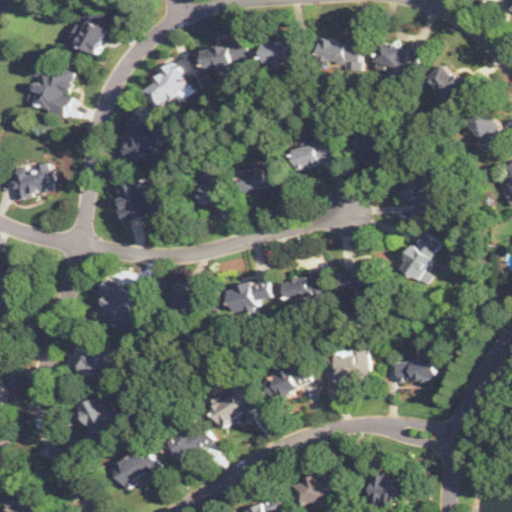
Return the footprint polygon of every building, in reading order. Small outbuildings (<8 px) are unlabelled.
[(511,0),(502,0),(511,8),(511,0)] [(123,15),(90,1),(73,40),(105,54),(123,15)] [(367,37),(326,37),(326,60),(367,60),(367,37)] [(257,59),(252,38),(208,46),(212,68),(257,59)] [(268,39),(268,61),(308,61),(308,39),(268,39)] [(378,68),(420,73),(423,46),(382,41),(378,68)] [(27,101),(69,115),(82,75),(39,62),(27,101)] [(149,85),(167,110),(198,87),(180,62),(149,85)] [(453,106),(473,87),(449,62),(428,81),(453,106)] [(465,126),(485,155),(511,135),(511,133),(494,107),(465,126)] [(125,154),(158,163),(168,124),(136,115),(125,154)] [(384,160),(399,141),(370,119),(356,138),(384,160)] [(340,159),(334,136),(299,146),(306,169),(340,159)] [(250,190),(291,182),(286,159),(245,167),(250,190)] [(57,191),(53,163),(16,169),(20,196),(57,191)] [(439,208),(431,171),(407,177),(416,213),(439,208)] [(203,204),(224,202),(225,211),(235,210),(232,179),(219,181),(219,175),(200,177),(203,204)] [(128,221),(164,213),(158,185),(147,187),(145,176),(120,182),(128,221)] [(403,266),(425,279),(447,241),(425,229),(403,266)] [(344,267),(349,291),(385,283),(381,260),(344,267)] [(0,271),(0,307),(10,316),(33,290),(6,265),(0,271)] [(328,269),(290,275),(294,300),(332,294),(328,269)] [(113,275),(103,291),(110,296),(102,309),(130,327),(149,298),(113,275)] [(235,285),(240,309),(280,301),(275,277),(235,285)] [(178,320),(217,311),(211,285),(173,294),(178,320)] [(117,344),(92,340),(87,375),(112,379),(117,344)] [(371,343),(329,347),(333,386),(362,383),(361,371),(374,370),(371,343)] [(441,354),(400,360),(403,383),(444,377),(441,354)] [(0,362),(0,417),(9,416),(1,362),(0,362)] [(279,392),(317,386),(312,362),(275,368),(279,392)] [(264,405),(249,378),(232,388),(237,395),(216,407),(227,426),(264,405)] [(87,403),(101,440),(126,431),(112,393),(87,403)] [(167,440),(179,462),(218,441),(206,419),(167,440)] [(0,448),(9,447),(7,433),(0,433),(0,448)] [(118,463),(131,488),(167,469),(154,444),(118,463)] [(339,467),(296,478),(303,503),(345,493),(339,467)] [(410,503),(412,474),(375,471),(372,500),(410,503)] [(16,511),(51,511),(51,490),(17,490),(16,511)] [(283,511),(289,509),(282,494),(245,511),(283,511)]
